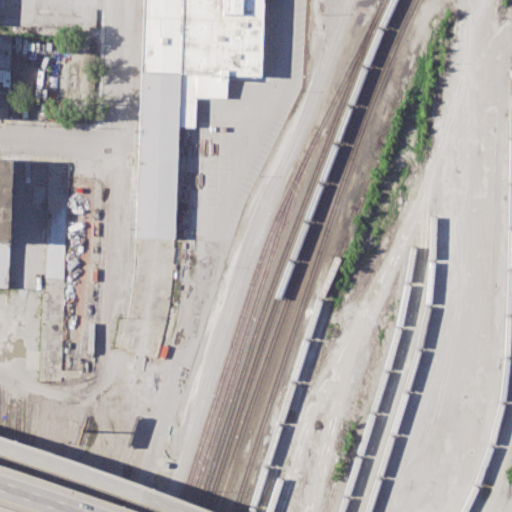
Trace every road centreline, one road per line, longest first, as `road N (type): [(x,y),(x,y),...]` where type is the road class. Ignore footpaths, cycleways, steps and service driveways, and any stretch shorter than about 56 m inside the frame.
road 1 (track): [(165,511),(252,242),(303,132),(348,0)]
road 2 (motorway): [(179,511),(0,446)]
road 3 (residential): [(119,0),(115,146)]
